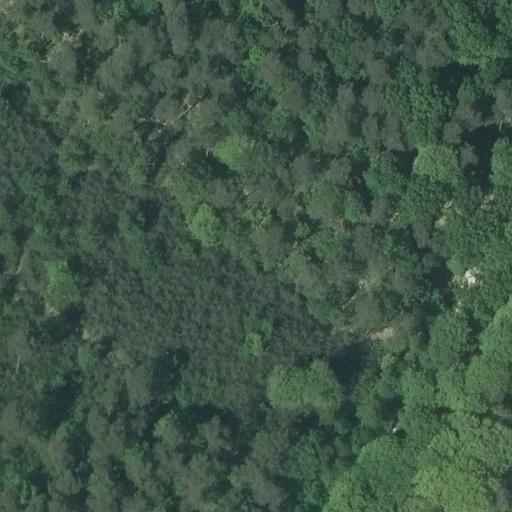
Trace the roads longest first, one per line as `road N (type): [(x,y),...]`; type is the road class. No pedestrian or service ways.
road 1 (track): [(0,280),(296,511)]
road 2 (tertiary): [(402,511),(511,322)]
